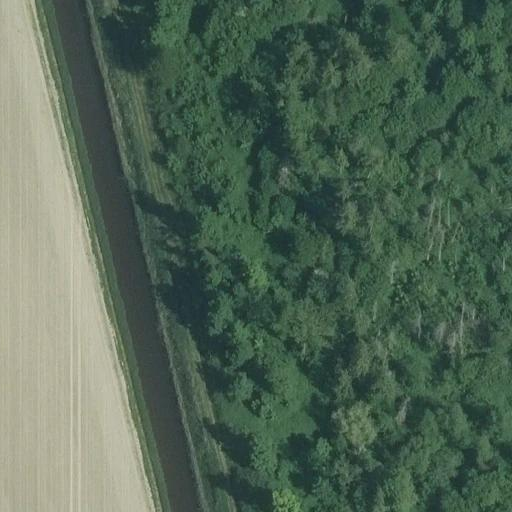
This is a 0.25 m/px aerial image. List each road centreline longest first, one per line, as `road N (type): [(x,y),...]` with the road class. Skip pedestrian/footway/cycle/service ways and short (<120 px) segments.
road 1 (track): [(234,511),(113,0)]
road 2 (track): [(511,445),(332,438),(293,443),(225,473)]
